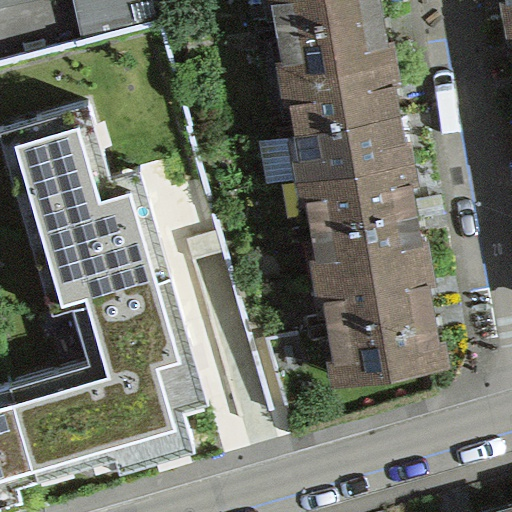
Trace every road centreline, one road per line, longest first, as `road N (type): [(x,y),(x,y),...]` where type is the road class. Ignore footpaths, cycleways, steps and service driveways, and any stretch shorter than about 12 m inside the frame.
road 1 (residential): [(441,0),(511,406)]
road 2 (residential): [(206,511),(511,423)]
